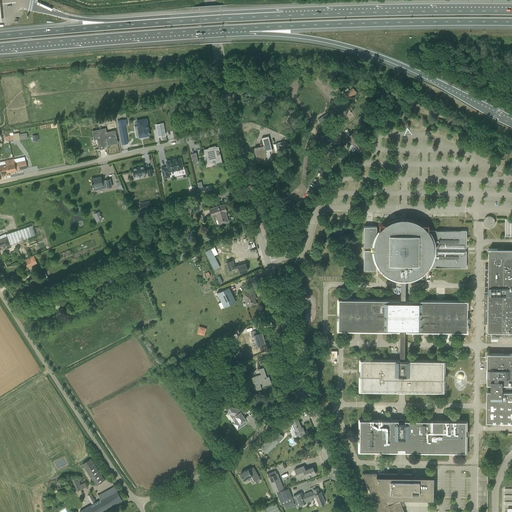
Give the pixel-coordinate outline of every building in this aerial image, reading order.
[(350,100),(357,93),(353,88),(344,97),(349,102),(351,101),(350,100)] [(320,123),(328,117),(327,114),(318,120),(320,123)] [(137,126),(135,127),(136,137),(139,136),(139,137),(149,135),(149,133),(149,132),(146,118),(136,120),(137,126)] [(121,120),(117,121),(122,145),(128,143),(124,126),(122,126),(121,120)] [(162,133),(165,133),(163,123),(160,123),(160,124),(156,125),(158,136),(162,136),(162,133)] [(99,149),(104,148),(105,148),(104,144),(107,143),(107,145),(117,143),(118,143),(116,136),(115,131),(106,132),(105,128),(92,131),(94,140),(97,139),(99,149)] [(355,131),(347,136),(350,141),(352,143),(352,144),(354,146),(354,147),(356,149),(358,153),(365,148),(361,142),(363,141),(360,137),(359,138),(355,131)] [(331,141),(329,136),(329,135),(321,137),(323,146),(328,145),(328,142),(331,141)] [(257,152),(255,152),(258,164),(263,162),(264,165),(268,164),(267,160),(268,160),(268,159),(271,159),(269,151),(272,151),(268,136),(261,138),(263,146),(256,148),(257,152)] [(285,141),(275,144),(278,153),(287,150),(285,141)] [(209,148),(203,150),(205,155),(206,155),(208,164),(213,163),(212,160),(215,159),(216,163),(221,161),(221,162),(222,162),(220,153),(219,154),(220,154),(219,154),(219,151),(218,146),(215,147),(215,146),(216,146),(215,146),(208,147),(208,148),(209,148)] [(14,163),(8,165),(9,172),(16,170),(23,169),(27,168),(25,161),(24,157),(14,159),(14,163)] [(183,169),(181,158),(175,159),(171,160),(166,161),(167,167),(161,168),(164,178),(170,177),(169,172),(183,169)] [(6,164),(0,165),(0,169),(1,174),(9,172),(8,165),(14,163),(14,159),(6,161),(6,164)] [(145,170),(144,165),(132,168),(134,176),(146,174),(146,173),(148,173),(148,176),(152,175),(151,169),(147,170),(145,170)] [(101,177),(91,179),(93,187),(94,191),(101,189),(100,186),(103,185),(106,184),(107,188),(112,187),(110,179),(105,180),(102,181),(101,177)] [(202,181),(198,182),(200,192),(212,189),(211,185),(203,187),(202,181)] [(220,224),(228,222),(225,212),(226,211),(224,204),(209,209),(211,216),(217,214),(220,224)] [(484,224),(485,225),(485,226),(486,226),(487,227),(488,227),(489,227),(490,227),(491,227),(492,227),(493,226),(494,225),(494,224),(495,224),(495,223),(495,222),(495,221),(495,220),(495,219),(494,219),(494,218),(493,217),(492,216),(491,216),(490,216),(489,216),(489,218),(488,218),(488,219),(487,219),(487,220),(486,220),(486,221),(484,221),(484,222),(484,223),(484,224)] [(399,302),(399,300),(338,299),(338,330),(399,331),(399,329),(404,329),(405,329),(405,331),(467,332),(467,301),(406,300),(406,302),(405,302),(405,288),(405,283),(405,279),(406,279),(408,278),(411,278),(413,277),(415,276),(417,275),(419,274),(421,273),(422,272),(424,270),(426,269),(427,267),(466,268),(466,251),(465,251),(465,248),(466,248),(466,231),(427,230),(426,229),(425,228),(423,226),(422,225),(420,223),(418,222),(417,221),(415,220),(412,220),(411,219),(408,219),(406,218),(404,218),(403,218),(401,218),(399,218),(398,219),(396,219),(394,220),(392,220),(390,221),(388,222),(387,223),(385,224),(384,225),(382,227),(381,228),(380,230),(378,231),(377,233),(376,235),(376,227),(364,226),(364,246),(373,246),(373,247),(373,249),(373,250),(364,250),(363,270),(376,270),(376,262),(377,264),(378,266),(380,267),(381,269),(382,270),(384,272),(385,273),(387,274),(389,275),(390,276),(393,277),(395,277),(397,278),(399,278),(401,279),(401,283),(401,288),(401,302),(399,302)] [(10,245),(36,235),(32,225),(6,234),(10,245)] [(0,249),(10,245),(6,234),(0,236),(0,249)] [(214,256),(211,249),(205,252),(214,270),(220,267),(214,256)] [(484,294),(484,324),(488,324),(488,332),(496,332),(500,332),(502,332),(502,335),(511,336),(511,335),(511,249),(498,249),(489,249),(489,250),(489,252),(489,260),(489,264),(485,264),(484,294)] [(247,267),(246,263),(234,266),(233,260),(226,262),(229,271),(238,268),(239,273),(248,271),(248,270),(248,269),(248,267),(247,267)] [(229,287),(217,293),(221,302),(224,307),(228,305),(236,301),(229,287)] [(33,296),(29,289),(23,291),(27,299),(33,296)] [(255,295),(254,291),(243,294),(247,306),(256,303),(254,296),(255,295)] [(205,335),(207,328),(199,325),(197,333),(205,335)] [(255,331),(251,332),(252,337),(254,336),(257,346),(266,344),(264,338),(263,339),(262,332),(261,330),(256,332),(255,331)] [(511,353),(510,354),(510,355),(504,354),(488,353),(487,370),(488,370),(488,376),(488,377),(491,377),(491,385),(491,391),(487,391),(487,422),(511,422),(511,353)] [(360,359),(360,375),(360,391),(398,391),(398,389),(399,389),(399,391),(404,391),(404,389),(405,389),(405,391),(443,392),(444,360),(405,360),(405,362),(399,362),(399,360),(360,359)] [(266,377),(263,368),(259,369),(261,375),(252,378),(256,390),(261,389),(260,384),(262,383),(263,385),(270,382),(269,377),(266,377)] [(230,408),(228,414),(229,414),(235,415),(235,416),(238,420),(235,423),(234,424),(237,429),(245,423),(244,421),(245,420),(242,415),(248,411),(244,406),(238,410),(230,408)] [(297,418),(288,421),(288,422),(292,432),(295,431),(296,434),(299,432),(300,435),(305,433),(303,428),(301,428),(297,418)] [(359,419),(359,451),(398,451),(398,449),(399,449),(399,451),(402,451),(402,449),(404,449),(404,451),(465,452),(465,421),(404,420),(404,422),(398,422),(398,420),(359,419)] [(277,431),(260,447),(267,454),(283,437),(277,431)] [(487,433),(487,463),(501,463),(501,433),(487,433)] [(93,458),(84,463),(96,485),(105,481),(93,458)] [(315,474),(313,467),(305,470),(304,466),(295,470),(297,476),(304,473),(306,478),(315,474)] [(248,469),(240,474),(244,480),(251,475),(254,480),(259,477),(253,467),(248,470),(248,469)] [(478,467),(478,469),(478,506),(487,506),(488,468),(478,467)] [(273,492),(283,488),(277,473),(267,477),(273,492)] [(373,474),(362,474),(365,481),(367,485),(377,511),(404,511),(398,498),(405,498),(406,498),(432,498),(432,477),(411,477),(412,477),(411,477),(411,476),(411,474),(404,474),(404,476),(397,476),(397,474),(389,474),(375,474),(373,474)] [(78,477),(70,480),(75,492),(86,487),(84,483),(80,484),(79,481),(78,477)] [(280,492),(277,493),(280,501),(282,506),(293,501),(291,497),(292,497),(288,488),(280,491),(280,492)] [(307,495),(303,496),(302,493),(293,496),(297,507),(306,503),(306,502),(312,499),(312,498),(312,497),(314,496),(315,498),(316,497),(319,505),(325,502),(322,494),(321,495),(319,492),(318,488),(313,490),(313,492),(312,493),(311,491),(306,493),(307,495)] [(92,504),(79,511),(99,511),(104,510),(122,499),(117,490),(100,499),(96,502),(92,504)] [(92,494),(83,497),(86,503),(89,502),(90,504),(95,502),(92,494)] [(279,511),(275,502),(254,511),(279,511)]
